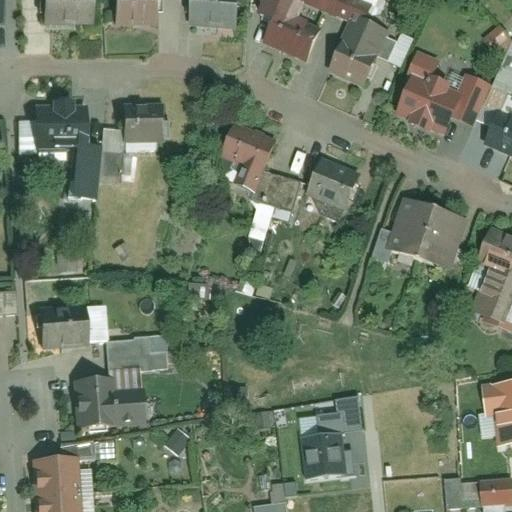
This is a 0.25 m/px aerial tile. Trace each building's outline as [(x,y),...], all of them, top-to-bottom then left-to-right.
[(88,0),(38,0),(39,31),(89,29),(88,0)] [(111,0),(112,32),(155,31),(154,0),(111,0)] [(238,0),(194,0),(192,31),(236,34),(238,0)] [(303,8),(306,0),(263,0),(253,24),(271,31),(263,49),(307,67),(320,36),(295,26),(303,8)] [(306,0),(303,8),(352,29),(362,33),(372,11),(345,0),(306,0)] [(376,0),(345,0),(372,11),(376,0)] [(352,29),(330,81),(364,95),(386,43),(362,33),(352,29)] [(497,31),(483,44),(495,57),(509,45),(497,31)] [(511,49),(492,93),(511,101),(511,49)] [(439,65),(417,56),(408,79),(412,81),(429,88),(439,65)] [(412,81),(395,121),(444,142),(452,124),(462,102),(429,88),(412,81)] [(475,127),(490,92),(470,83),(462,102),(452,124),(472,133),(475,127)] [(492,93),(490,92),(475,127),(497,137),(504,120),(511,101),(492,93)] [(120,134),(121,147),(166,146),(165,109),(120,109),(120,134)] [(88,110),(33,111),(34,157),(74,156),(89,155),(88,110)] [(497,137),(490,153),(511,162),(511,123),(504,120),(497,137)] [(221,163),(239,170),(232,189),(255,198),(263,177),(276,144),(234,128),(221,163)] [(120,134),(101,134),(101,156),(121,156),(121,147),(120,134)] [(70,207),(93,209),(97,155),(89,155),(74,156),(70,207)] [(360,179),(320,163),(305,200),(345,217),(360,179)] [(300,191),(263,177),(255,198),(253,204),(290,217),(300,191)] [(471,227),(405,205),(394,236),(389,252),(394,254),(455,275),(471,227)] [(394,236),(385,233),(375,261),(390,266),(394,254),(389,252),(394,236)] [(511,241),(493,233),(479,264),(491,269),(511,278),(511,241)] [(511,305),(511,278),(491,269),(470,317),(500,331),(511,335),(511,305)] [(40,354),(88,351),(85,307),(37,310),(40,354)] [(107,379),(166,376),(165,341),(106,344),(107,379)] [(511,381),(481,386),(484,413),(491,413),(496,447),(511,444),(511,381)] [(74,386),(76,433),(143,431),(142,402),(110,403),(110,385),(74,386)] [(191,442),(178,433),(166,453),(179,461),(191,442)] [(339,437),(300,441),(305,482),(354,476),(351,451),(341,452),(339,437)] [(58,444),(58,460),(107,459),(107,443),(58,444)] [(75,511),(75,464),(31,465),(31,511),(75,511)] [(459,480),(443,481),(444,511),(460,510),(459,480)] [(268,487),(270,504),(284,502),(282,485),(268,487)] [(511,506),(511,485),(477,487),(478,511),(493,511),(511,511),(511,506)]
